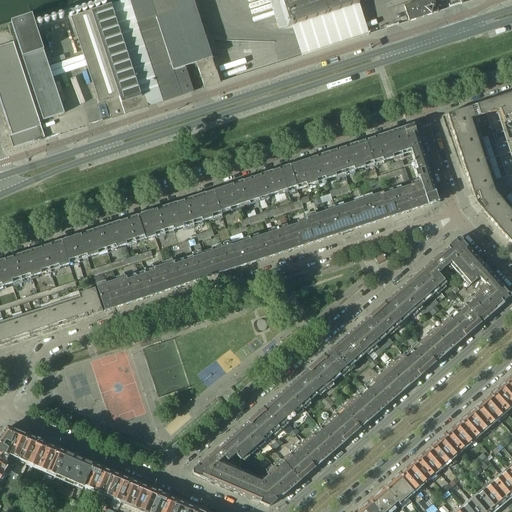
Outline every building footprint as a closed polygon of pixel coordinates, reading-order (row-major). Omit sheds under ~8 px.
[(220,83),(192,0),(175,0),(179,11),(137,25),(128,0),(127,0),(114,4),(144,96),(147,107),(162,102),(193,92),(185,68),(196,64),(204,88),(220,83)] [(179,11),(175,0),(128,0),(137,25),(179,11)] [(277,0),(287,28),(291,26),(291,27),(358,5),(356,0),(277,0)] [(438,12),(433,0),(422,0),(403,6),(409,22),(438,12)] [(144,96),(114,4),(91,12),(124,114),(147,107),(144,96)] [(358,5),(291,26),(302,57),(369,34),(358,5)] [(124,114),(91,12),(71,19),(96,97),(95,97),(98,104),(99,104),(101,109),(107,107),(111,119),(124,115),(124,114)] [(56,93),(32,20),(31,17),(7,24),(8,28),(13,43),(39,122),(63,114),(59,102),(56,93)] [(39,122),(13,43),(0,47),(0,103),(8,128),(9,128),(12,136),(7,137),(7,138),(11,136),(13,141),(22,145),(23,145),(44,138),(40,123),(39,122)] [(511,120),(511,111),(507,95),(495,99),(498,108),(499,110),(503,123),(511,120)] [(499,110),(498,108),(495,99),(471,107),(474,118),(488,114),(499,110)] [(474,118),(471,107),(447,115),(450,126),(474,118)] [(454,136),(478,129),(474,118),(450,126),(454,136)] [(426,168),(420,147),(413,126),(410,127),(402,129),(410,151),(410,153),(414,163),(411,164),(412,166),(414,172),(426,168)] [(402,129),(393,133),(401,156),(410,153),(410,151),(402,129)] [(457,147),(481,139),(478,129),(454,136),(457,147)] [(401,156),(393,133),(364,142),(372,166),(401,156)] [(460,157),(484,149),(481,139),(457,147),(460,157)] [(372,166),(364,142),(336,151),(344,175),(372,166)] [(464,168),(488,160),(484,149),(460,157),(464,168)] [(344,175),(336,151),(308,161),(315,184),(344,175)] [(467,178),(491,170),(488,160),(464,168),(467,178)] [(315,184),(308,161),(279,170),(286,191),(296,188),(297,190),(315,184)] [(390,164),(392,170),(403,166),(401,161),(390,164)] [(437,200),(432,185),(426,168),(414,172),(416,178),(418,177),(420,183),(428,205),(435,203),(437,202),(437,200)] [(379,182),(392,178),(394,183),(402,181),(405,188),(410,186),(404,169),(377,178),(379,182)] [(286,191),(279,170),(251,179),(259,202),(268,199),(267,197),(286,191)] [(495,181),(491,170),(481,174),(467,178),(471,189),(485,184),(485,185),(490,183),(495,181)] [(259,202),(251,179),(213,192),(220,212),(248,203),(249,206),(259,202)] [(420,183),(401,189),(408,212),(428,205),(420,183)] [(494,193),(490,183),(485,185),(485,184),(471,189),(475,203),(494,193)] [(329,192),(331,198),(350,192),(348,186),(329,192)] [(408,212),(401,189),(383,195),(382,193),(360,200),(368,225),(408,212)] [(220,212),(213,192),(183,201),(191,226),(196,224),(195,222),(206,219),(207,221),(215,218),(214,216),(220,214),(220,213),(220,212)] [(501,201),(494,193),(475,203),(486,215),(497,205),(496,205),(501,201)] [(493,223),(511,207),(504,198),(501,201),(496,205),(497,205),(486,215),(493,223)] [(368,225),(360,200),(334,209),(342,234),(368,225)] [(191,226),(183,201),(157,210),(164,234),(169,232),(170,235),(178,232),(177,229),(182,227),(182,226),(186,225),(187,227),(191,226)] [(242,227),(245,226),(302,207),(300,201),(240,221),(242,227)] [(500,232),(511,221),(511,206),(511,207),(493,223),(500,232)] [(342,234),(334,209),(316,215),(323,240),(342,234)] [(164,234),(157,210),(128,219),(137,246),(140,245),(140,242),(151,238),(152,241),(159,238),(159,236),(164,234)] [(323,240),(316,215),(305,218),(306,219),(268,232),(276,255),(323,240)] [(137,246),(128,219),(100,229),(108,252),(112,251),(113,253),(121,251),(121,248),(126,246),(131,245),(132,247),(137,246)] [(507,240),(511,235),(511,221),(500,232),(507,240)] [(108,252),(100,229),(71,238),(79,264),(83,263),(83,261),(93,257),(94,260),(99,258),(103,257),(102,254),(108,252)] [(196,236),(198,241),(213,237),(211,231),(196,236)] [(276,255),(268,232),(258,235),(265,259),(276,255)] [(265,259),(258,235),(249,238),(257,262),(265,259)] [(79,264),(71,238),(43,248),(51,272),(70,266),(70,265),(75,263),(75,266),(79,264)] [(257,262),(249,238),(230,244),(230,243),(210,250),(218,274),(257,262)] [(457,239),(456,240),(446,249),(454,258),(466,247),(460,240),(459,239),(457,239)] [(466,247),(454,258),(447,263),(448,265),(468,287),(476,280),(486,270),(485,269),(485,267),(483,265),(481,265),(472,254),(472,252),(470,250),(468,249),(466,247)] [(51,272),(43,248),(13,257),(21,282),(51,272)] [(454,258),(446,249),(442,252),(441,252),(438,254),(438,256),(428,265),(436,275),(437,274),(448,265),(447,263),(454,258)] [(218,274),(210,250),(191,256),(199,280),(218,274)] [(90,270),(92,276),(152,257),(150,251),(90,270)] [(378,265),(385,261),(385,260),(388,259),(384,252),(381,254),(381,253),(373,257),(378,265)] [(199,280),(191,256),(171,263),(179,287),(199,280)] [(21,282),(13,257),(0,261),(0,288),(3,288),(4,290),(6,289),(6,290),(10,289),(14,288),(13,284),(21,282)] [(179,287),(171,263),(163,266),(171,290),(179,287)] [(428,265),(413,278),(430,297),(446,284),(445,283),(442,279),(437,274),(436,275),(428,265)] [(171,290),(163,266),(154,268),(144,271),(152,296),(171,290)] [(500,305),(507,299),(509,298),(509,296),(502,289),(502,287),(500,284),(499,284),(491,276),(491,274),(489,272),(487,271),(486,270),(476,280),(482,286),(462,304),(463,305),(479,323),(481,322),(483,322),(485,320),(485,318),(496,309),(498,309),(500,307),(500,305)] [(144,271),(135,274),(126,277),(134,302),(152,296),(144,271)] [(126,277),(107,283),(96,287),(104,312),(134,302),(126,277)] [(430,297),(413,278),(398,291),(415,311),(430,297)] [(29,337),(87,317),(86,314),(90,313),(91,316),(102,312),(94,289),(78,294),(80,299),(23,318),(29,337)] [(398,291),(383,304),(400,324),(415,311),(398,291)] [(383,304),(382,305),(380,305),(377,307),(376,310),(374,312),(372,312),(370,314),(369,316),(368,317),(385,337),(400,324),(383,304)] [(479,323),(463,305),(448,318),(464,336),(479,323)] [(385,337),(368,317),(352,331),(369,350),(385,337)] [(0,345),(26,337),(29,337),(23,318),(0,325),(0,345)] [(464,336),(448,318),(433,332),(449,350),(451,348),(453,348),(455,346),(455,344),(458,342),(460,341),(462,339),(463,338),(464,336)] [(352,331),(337,344),(354,363),(369,350),(352,331)] [(433,332),(427,337),(411,351),(427,369),(436,361),(438,361),(440,359),(440,357),(443,355),(445,354),(447,352),(448,351),(449,350),(433,332)] [(337,344),(330,350),(322,357),(339,376),(354,363),(337,344)] [(427,369),(411,351),(404,358),(402,356),(386,370),(404,389),(406,388),(407,387),(410,385),(410,384),(413,381),(415,381),(417,379),(418,377),(427,369)] [(385,354),(379,359),(384,364),(389,359),(385,354)] [(322,357),(321,358),(319,358),(317,360),(316,362),(314,364),(312,365),(309,367),(309,369),(307,370),(324,389),(339,376),(322,357)] [(307,370),(292,383),(309,402),(324,389),(307,370)] [(386,370),(380,375),(364,389),(381,409),(383,407),(385,407),(387,405),(388,403),(391,401),(392,400),(394,398),(395,397),(398,394),(400,394),(402,392),(403,390),(404,389),(386,370)] [(511,376),(511,375),(503,382),(511,391),(511,376)] [(511,391),(503,382),(496,388),(511,406),(511,391)] [(309,402),(292,383),(277,396),(294,415),(309,402)] [(511,406),(496,388),(488,395),(505,414),(511,407),(511,406)] [(364,389),(357,395),(341,409),(359,429),(360,427),(362,427),(364,425),(365,423),(368,421),(370,420),(372,418),(372,417),(376,414),(377,414),(379,412),(380,410),(381,409),(364,389)] [(488,395),(480,402),(497,421),(505,414),(488,395)] [(277,396),(262,409),(279,428),(294,415),(277,396)] [(480,402),(473,408),(489,427),(497,421),(480,402)] [(473,408),(466,415),(482,434),(489,427),(473,408)] [(257,413),(256,414),(253,417),(252,417),(249,420),(249,421),(247,422),(264,441),(279,428),(262,409),(261,410),(259,411),(257,413)] [(341,409),(335,415),(319,429),(336,448),(338,447),(339,447),(342,444),(342,443),(359,429),(341,409)] [(466,415),(458,421),(475,440),(482,434),(466,415)] [(458,421),(451,428),(467,446),(475,440),(458,421)] [(264,441),(247,422),(232,435),(248,454),(263,441),(263,442),(264,441)] [(289,427),(284,431),(287,435),(292,431),(289,427)] [(0,444),(10,452),(18,432),(9,428),(5,430),(0,437),(0,444)] [(451,428),(443,434),(460,453),(467,446),(451,428)] [(319,429),(312,435),(296,449),(314,468),(315,467),(317,466),(319,464),(320,463),(323,460),(324,460),(327,458),(327,456),(330,454),(332,453),(334,451),(335,449),(336,448),(319,429)] [(28,437),(18,432),(10,452),(9,455),(18,459),(28,437)] [(443,434),(436,441),(452,460),(460,453),(443,434)] [(232,435),(218,448),(228,460),(235,455),(240,461),(248,454),(232,435)] [(37,441),(28,437),(18,459),(28,463),(37,441)] [(43,443),(42,443),(40,442),(37,441),(38,441),(37,441),(28,463),(30,464),(33,465),(47,471),(56,449),(43,443)] [(436,441),(428,447),(445,466),(452,460),(436,441)] [(0,444),(0,458),(6,462),(9,455),(10,452),(0,444)] [(428,447),(421,454),(437,473),(445,466),(428,447)] [(234,471),(218,464),(217,463),(224,457),(227,461),(228,460),(218,448),(192,471),(192,475),(226,489),(234,471)] [(65,453),(56,449),(47,471),(56,475),(65,453)] [(296,449),(290,454),(282,461),(281,461),(274,468),(291,487),(314,468),(296,449)] [(74,457),(65,453),(56,475),(65,479),(74,457)] [(492,453),(485,458),(485,459),(488,462),(492,459),(491,458),(494,455),(492,453)] [(421,454),(413,461),(430,479),(437,473),(421,454)] [(482,454),(473,462),(476,466),(485,459),(485,458),(482,454)] [(84,461),(74,457),(65,479),(74,483),(84,461)] [(0,458),(0,470),(5,474),(11,466),(6,462),(0,458)] [(93,464),(84,461),(74,483),(83,487),(93,464)] [(413,461),(406,467),(422,486),(430,479),(413,461)] [(267,474),(273,468),(269,462),(262,468),(267,474)] [(101,468),(93,464),(83,487),(92,490),(101,468)] [(477,466),(471,471),(475,477),(482,472),(477,466)] [(406,467),(399,473),(415,492),(422,486),(406,467)] [(111,472),(101,468),(92,490),(101,494),(111,472)] [(268,508),(291,487),(274,468),(273,468),(267,474),(260,480),(258,481),(243,475),(234,471),(226,489),(268,508)] [(511,476),(506,470),(499,476),(511,491),(511,476)] [(120,476),(111,472),(101,494),(111,499),(120,476)] [(462,472),(456,478),(459,481),(460,480),(463,477),(465,475),(462,472)] [(399,473),(395,477),(391,480),(407,499),(415,492),(399,473)] [(129,480),(120,476),(111,499),(120,502),(129,480)] [(511,496),(511,491),(499,476),(491,482),(507,501),(511,496)] [(455,479),(448,484),(451,488),(458,482),(455,479)] [(139,484),(129,480),(120,502),(129,506),(139,484)] [(391,480),(383,487),(400,506),(407,499),(391,480)] [(507,501),(491,482),(483,489),(499,508),(507,501)] [(138,510),(148,488),(139,484),(129,506),(138,510)] [(448,484),(441,490),(444,494),(451,488),(448,484)] [(68,497),(71,491),(68,490),(61,487),(59,493),(68,497)] [(392,511),(400,506),(383,487),(375,494),(391,511),(392,511)] [(152,490),(148,488),(138,510),(142,511),(149,511),(158,493),(155,491),(152,490)] [(493,511),(499,508),(483,489),(476,495),(489,511),(493,511)] [(159,511),(167,496),(158,493),(149,511),(159,511)] [(391,511),(375,494),(368,500),(378,511),(391,511)] [(489,511),(476,495),(468,501),(477,511),(489,511)] [(170,511),(176,500),(167,496),(159,511),(170,511)] [(182,511),(186,504),(176,500),(170,511),(182,511)] [(378,511),(368,500),(360,507),(364,511),(378,511)] [(477,511),(468,501),(461,507),(464,511),(477,511)]
